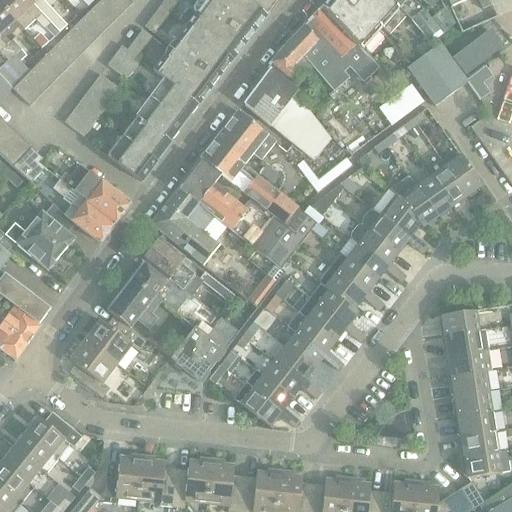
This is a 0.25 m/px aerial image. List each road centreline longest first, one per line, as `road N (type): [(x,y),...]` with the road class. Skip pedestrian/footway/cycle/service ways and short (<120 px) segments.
road 1 (residential): [(29,373),(160,187),(307,0)]
road 2 (residential): [(29,373),(98,419),(310,442)]
road 3 (residential): [(310,442),(323,455),(426,467),(436,458),(415,308)]
road 4 (residential): [(310,442),(415,308)]
